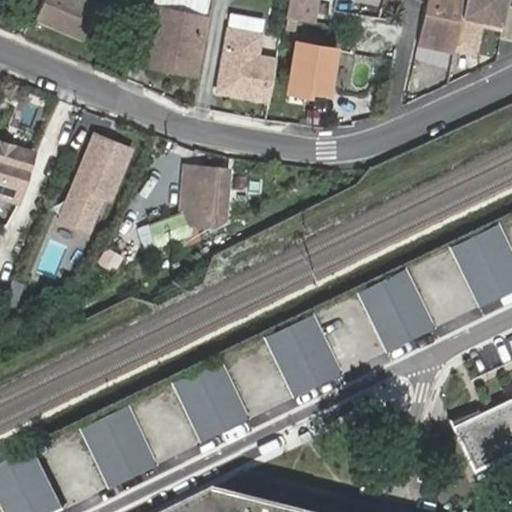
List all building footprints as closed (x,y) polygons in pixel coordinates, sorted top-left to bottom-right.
[(79,0),(43,0),(36,18),(103,46),(115,15),(79,0)] [(289,0),(285,20),(308,24),(311,0),(289,0)] [(386,0),(382,10),(407,20),(414,0),(386,0)] [(463,0),(425,0),(416,46),(452,54),(460,19),(463,0)] [(463,0),(460,19),(453,49),(471,52),(476,22),(501,27),(506,0),(463,0)] [(153,9),(141,66),(193,74),(203,18),(153,9)] [(260,36),(263,19),(229,13),(226,29),(260,36)] [(267,102),(275,60),(257,57),(260,36),(226,29),(215,92),(267,102)] [(300,36),(298,44),(318,47),(320,39),(300,36)] [(318,47),(298,44),(295,44),(287,92),(306,95),(307,89),(326,91),(333,50),(318,47)] [(107,134),(95,129),(85,152),(97,157),(107,134)] [(111,194),(132,144),(107,134),(97,157),(85,152),(59,215),(88,228),(103,191),(111,194)] [(0,194),(20,199),(32,151),(0,142),(0,194)] [(188,161),(174,215),(202,222),(206,207),(217,210),(224,170),(188,161)] [(143,229),(149,247),(174,236),(167,219),(143,229)] [(232,227),(212,233),(216,247),(236,241),(232,227)] [(453,252),(479,307),(511,291),(511,254),(500,229),(453,252)] [(361,296),(389,351),(434,328),(408,274),(361,296)] [(25,279),(13,275),(9,287),(21,291),(25,279)] [(341,375),(315,319),(267,341),(294,397),(341,375)] [(175,387),(201,441),(249,419),(221,364),(175,387)] [(511,392),(443,426),(466,476),(511,453),(511,392)] [(81,432),(107,487),(155,464),(129,409),(81,432)] [(0,470),(0,500),(5,511),(57,511),(63,509),(36,454),(0,470)] [(288,511),(228,497),(196,511),(288,511)]
